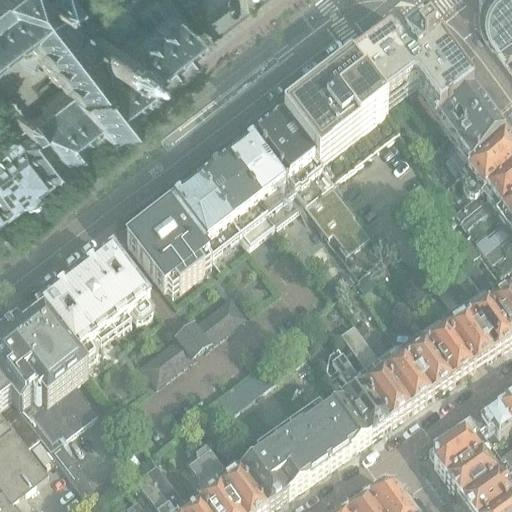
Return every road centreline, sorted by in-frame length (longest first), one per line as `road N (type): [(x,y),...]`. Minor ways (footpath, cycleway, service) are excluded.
road 1 (tertiary): [(0,299),(396,0)]
road 2 (tertiary): [(336,0),(0,260)]
road 3 (residential): [(511,378),(396,456)]
road 4 (residential): [(511,106),(432,0)]
